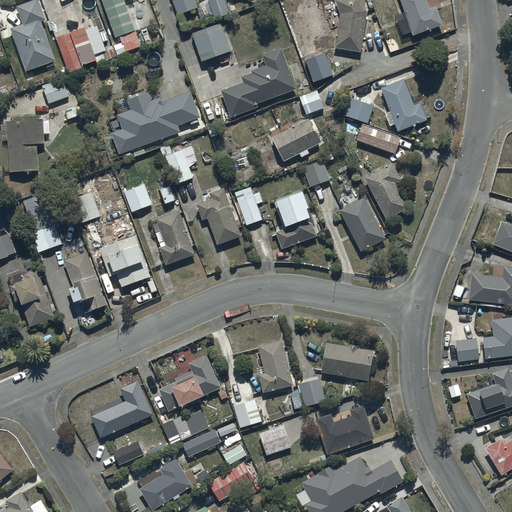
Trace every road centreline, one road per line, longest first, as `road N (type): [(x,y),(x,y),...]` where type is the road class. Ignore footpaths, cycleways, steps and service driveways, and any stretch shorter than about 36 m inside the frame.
road 1 (residential): [(22,391),(241,292),(307,290),(417,312)]
road 2 (residential): [(488,97),(417,312)]
road 3 (residential): [(417,312),(416,399),(471,511)]
road 4 (residential): [(94,511),(22,391)]
